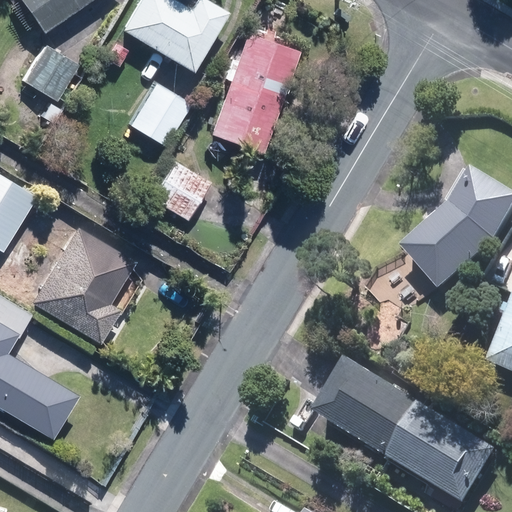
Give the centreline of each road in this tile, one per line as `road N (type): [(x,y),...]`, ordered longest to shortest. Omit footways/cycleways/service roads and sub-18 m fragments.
road 1 (residential): [(145,511),(446,9)]
road 2 (unknown): [(233,423),(379,511)]
